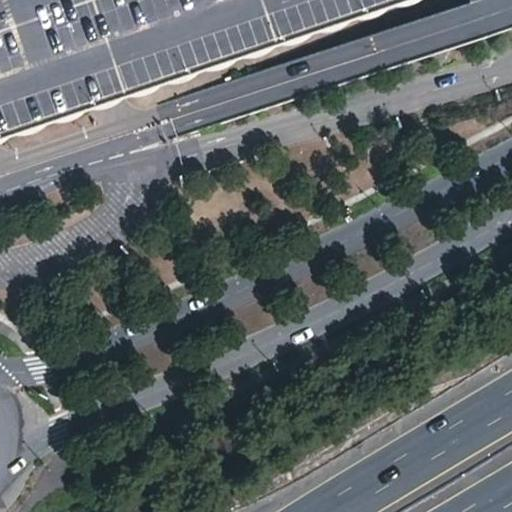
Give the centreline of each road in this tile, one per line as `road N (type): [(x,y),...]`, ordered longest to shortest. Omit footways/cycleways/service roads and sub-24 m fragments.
road 1 (secondary): [(511,156),(365,235),(88,355),(54,368),(0,372)]
road 2 (secondary): [(15,460),(46,434),(208,369),(511,216)]
road 3 (motorway): [(511,399),(322,511)]
